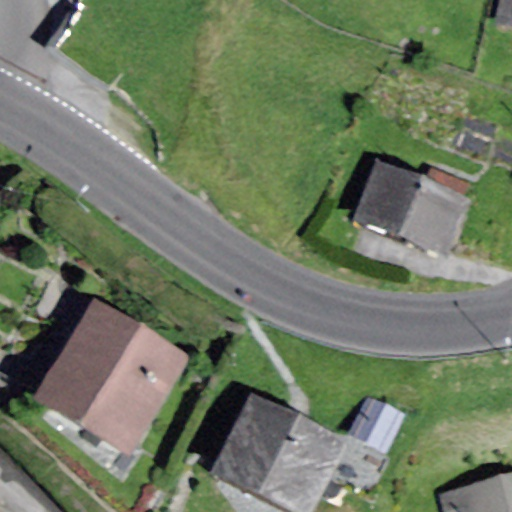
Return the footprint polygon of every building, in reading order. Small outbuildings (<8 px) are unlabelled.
[(511,0),(507,0),(502,26),(511,28),(511,0)] [(462,207),(377,176),(358,227),(443,259),(462,207)] [(182,364),(96,315),(41,410),(126,459),(182,364)] [(309,511),(339,449),(254,409),(218,485),(273,511),(309,511)] [(511,511),(511,484),(450,500),(453,511),(511,511)]
